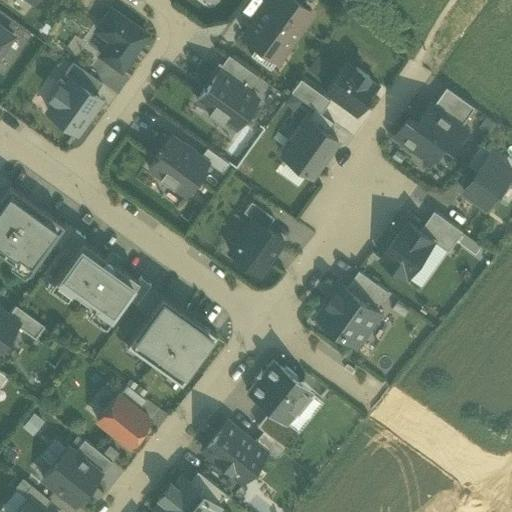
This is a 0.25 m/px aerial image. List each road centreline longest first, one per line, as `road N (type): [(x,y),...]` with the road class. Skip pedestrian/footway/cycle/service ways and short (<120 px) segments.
road 1 (residential): [(261,322),(357,194),(367,142),(411,79)]
road 2 (residential): [(261,322),(110,511)]
road 3 (residential): [(69,183),(261,322)]
road 4 (residential): [(69,183),(165,51),(168,21),(142,0)]
road 5 (residential): [(501,497),(366,397)]
road 6 (residential): [(261,322),(366,397)]
